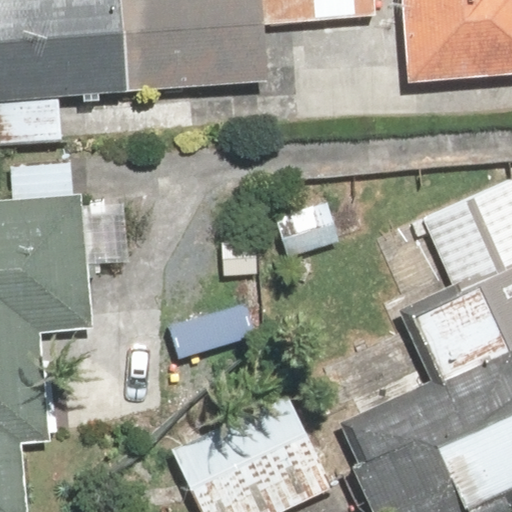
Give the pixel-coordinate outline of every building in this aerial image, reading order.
[(0,0),(0,139),(67,135),(64,88),(281,76),(277,17),(379,11),(378,0),(0,0)] [(511,0),(407,0),(412,79),(511,73),(511,0)] [(17,197),(0,197),(0,511),(27,511),(23,449),(49,447),(42,319),(97,316),(88,159),(15,164),(17,197)] [(511,176),(379,242),(405,295),(387,304),(401,334),(409,330),(436,385),(355,424),(369,452),(351,461),(375,511),(397,511),(402,510),(403,511),(489,511),(511,501),(511,176)] [(365,237),(363,201),(278,206),(280,242),(365,237)] [(297,386),(176,440),(208,511),(284,511),(341,485),(297,386)] [(102,511),(103,493),(68,492),(67,511),(102,511)]
